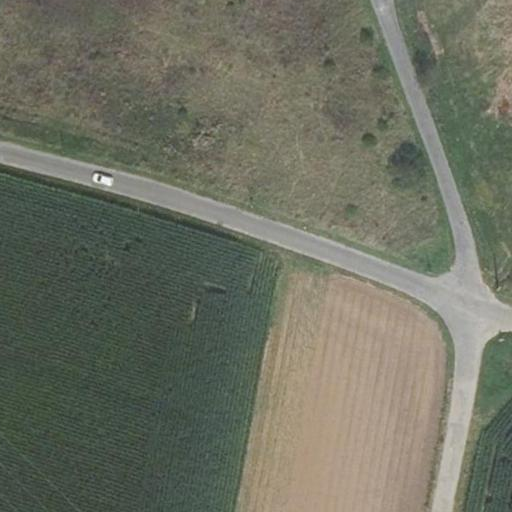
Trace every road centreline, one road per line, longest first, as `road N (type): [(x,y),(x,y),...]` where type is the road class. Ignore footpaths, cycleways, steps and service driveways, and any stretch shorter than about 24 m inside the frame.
road 1 (unclassified): [(0,154),(229,222),(466,325)]
road 2 (unclassified): [(365,8),(432,180),(466,325)]
road 3 (unclassified): [(466,325),(433,511)]
